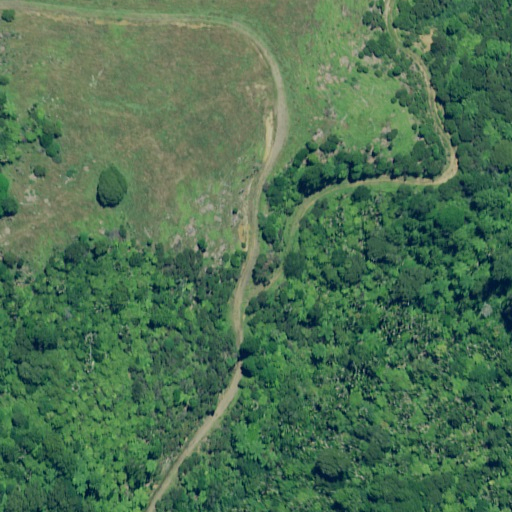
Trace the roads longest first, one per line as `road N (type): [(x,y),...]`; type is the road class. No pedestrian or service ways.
road 1 (track): [(150,511),(238,378),(235,310),(286,271),(293,221),(306,198),(366,178),(454,176),(457,158),(435,111),(433,84),(400,45),(387,0)]
road 2 (track): [(235,310),(275,90),(260,43),(225,20),(0,6)]
